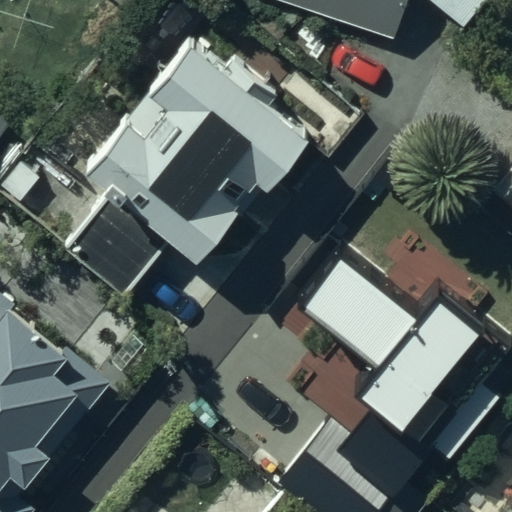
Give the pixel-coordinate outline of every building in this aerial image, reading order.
[(146,0),(71,0),(95,17),(107,0),(111,0),(134,17),(146,0)] [(419,0),(273,0),(407,41),(419,0)] [(433,0),(459,20),(475,0),(433,0)] [(316,136),(202,40),(40,231),(154,327),(316,136)] [(511,158),(491,187),(511,202),(511,158)] [(511,275),(464,234),(438,264),(413,243),(366,297),(384,312),(360,339),(442,410),(511,328),(511,275)] [(0,511),(42,511),(131,410),(7,303),(0,311),(0,511)] [(393,511),(412,489),(335,425),(283,487),(313,511),(393,511)]
